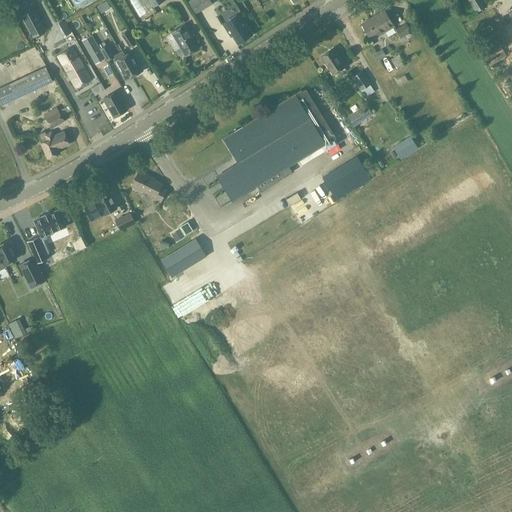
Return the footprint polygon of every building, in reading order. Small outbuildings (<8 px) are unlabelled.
[(196,15),(214,5),(210,0),(192,0),(189,2),(196,15)] [(487,7),(482,0),(468,0),(477,13),(487,7)] [(106,1),(98,6),(102,13),(110,8),(106,1)] [(47,31),(35,9),(21,16),(33,38),(47,31)] [(385,11),(363,24),(372,40),(394,27),(385,11)] [(90,14),(85,20),(89,24),(94,19),(90,14)] [(239,14),(224,24),(223,24),(231,37),(233,36),(238,44),(253,35),(239,14)] [(407,24),(396,30),(401,39),(406,36),(409,42),(415,38),(407,24)] [(181,58),(185,56),(186,57),(200,49),(186,25),(172,33),(181,48),(177,50),(181,58)] [(130,49),(136,45),(127,31),(122,35),(130,49)] [(106,59),(100,49),(92,36),(83,41),(96,65),(106,59)] [(507,56),(498,42),(481,53),(490,67),(507,56)] [(132,52),(125,56),(123,51),(114,57),(107,45),(100,49),(106,59),(108,62),(114,59),(115,62),(126,81),(143,71),(132,52)] [(58,56),(63,65),(77,89),(91,80),(78,57),(72,47),(58,56)] [(333,50),(322,57),(334,75),(345,68),(333,50)] [(383,50),(374,55),(379,65),(387,60),(385,57),(386,56),(383,50)] [(399,55),(391,60),(396,67),(398,66),(400,70),(405,67),(403,64),(404,63),(399,55)] [(0,102),(2,106),(53,82),(46,67),(0,89),(0,102)] [(353,78),(361,91),(362,91),(366,98),(367,98),(367,99),(375,94),(370,85),(371,85),(363,72),(353,78)] [(395,79),(400,86),(408,82),(403,74),(395,79)] [(122,83),(128,94),(136,90),(131,79),(122,83)] [(104,99),(114,118),(127,110),(117,92),(104,99)] [(296,94),(224,139),(239,163),(218,177),(233,201),(258,185),(262,191),(292,172),(289,167),(326,143),(296,94)] [(354,127),(373,115),(367,105),(362,108),(360,106),(352,111),(354,114),(348,117),(354,127)] [(52,130),(65,122),(57,107),(43,115),(52,130)] [(348,141),(353,132),(349,130),(344,139),(348,141)] [(39,135),(40,138),(42,144),(48,158),(60,153),(58,148),(69,144),(64,131),(53,135),(52,133),(47,135),(46,132),(39,135)] [(402,160),(419,149),(410,137),(393,148),(402,160)] [(323,177),(334,195),(368,174),(358,156),(323,177)] [(167,191),(161,188),(163,185),(149,178),(150,176),(140,172),(133,186),(155,197),(154,200),(161,204),(167,191)] [(96,196),(105,215),(117,209),(108,190),(96,196)] [(304,205),(301,199),(298,193),(287,199),(279,204),(286,216),(304,205)] [(64,222),(69,220),(66,213),(61,215),(60,212),(59,210),(58,211),(50,214),(50,213),(43,216),(44,217),(36,220),(35,221),(35,222),(36,222),(42,236),(41,236),(42,237),(43,237),(65,227),(66,227),(66,226),(64,222)] [(151,212),(140,217),(146,233),(158,228),(151,212)] [(131,213),(116,221),(121,231),(136,223),(131,213)] [(106,217),(93,223),(101,240),(114,233),(106,217)] [(185,237),(185,236),(180,229),(172,234),(177,242),(185,237)] [(28,243),(37,265),(48,260),(39,238),(28,243)] [(206,256),(196,239),(162,260),(172,277),(206,256)] [(0,269),(6,267),(5,265),(17,259),(12,250),(14,248),(11,243),(9,243),(8,242),(0,245),(0,269)] [(34,258),(20,265),(31,288),(45,280),(34,258)] [(31,332),(29,327),(24,330),(19,319),(9,324),(16,339),(31,332)]
